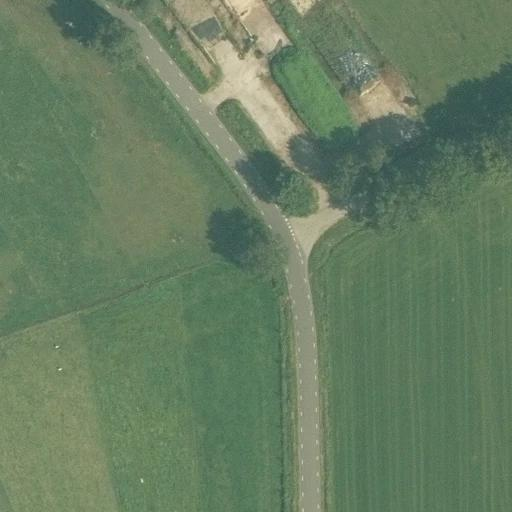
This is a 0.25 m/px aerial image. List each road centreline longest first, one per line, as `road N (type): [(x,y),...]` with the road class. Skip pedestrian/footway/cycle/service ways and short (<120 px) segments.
road 1 (tertiary): [(283,238),(106,0)]
road 2 (tertiary): [(303,511),(298,282),(283,238)]
road 3 (unclassified): [(283,238),(354,192),(511,132)]
